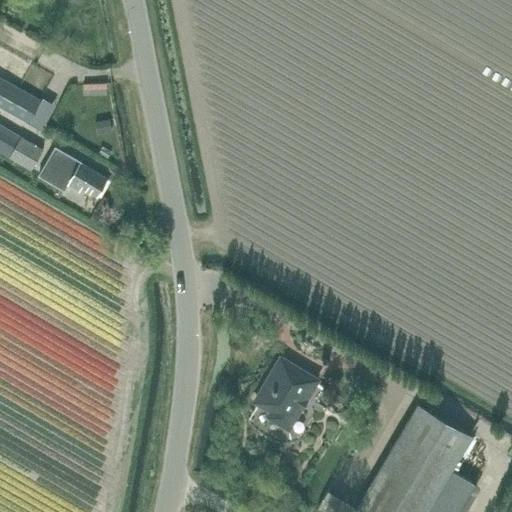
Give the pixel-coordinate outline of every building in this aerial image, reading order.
[(41,99),(0,75),(0,106),(28,122),(41,99)] [(94,119),(97,132),(111,130),(108,116),(94,119)] [(43,148),(0,124),(0,149),(9,155),(8,156),(32,169),(43,148)] [(107,176),(55,145),(37,175),(64,191),(68,184),(79,190),(81,187),(96,196),(107,176)] [(306,400),(315,385),(320,377),(304,368),(301,373),(279,360),(254,401),(276,414),(273,419),(289,429),(304,403),(301,401),(303,398),(306,400)] [(473,434),(418,402),(356,505),(367,511),(465,511),(481,485),(453,469),(473,434)]
